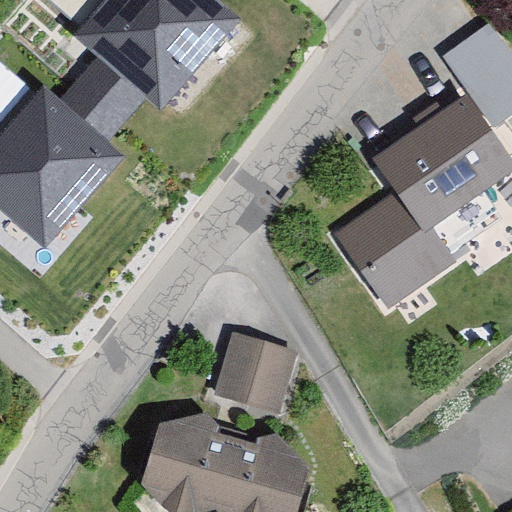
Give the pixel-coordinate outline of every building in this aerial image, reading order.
[(47,0),(72,21),(89,0),(47,0)] [(216,0),(109,0),(78,36),(88,44),(142,91),(163,110),(241,21),(216,0)] [(142,91),(88,44),(49,89),(104,136),(142,91)] [(511,109),(511,75),(492,47),(459,69),(495,121),(511,109)] [(0,61),(0,115),(27,84),(0,61)] [(129,159),(104,136),(49,89),(42,81),(0,128),(0,210),(46,251),(129,159)] [(446,266),(420,228),(506,169),(463,106),(365,173),(384,201),(331,238),(380,311),(446,266)] [(289,353),(225,332),(205,393),(269,414),(289,353)] [(276,435),(212,415),(163,427),(139,490),(157,511),(294,511),(307,471),(276,435)]
